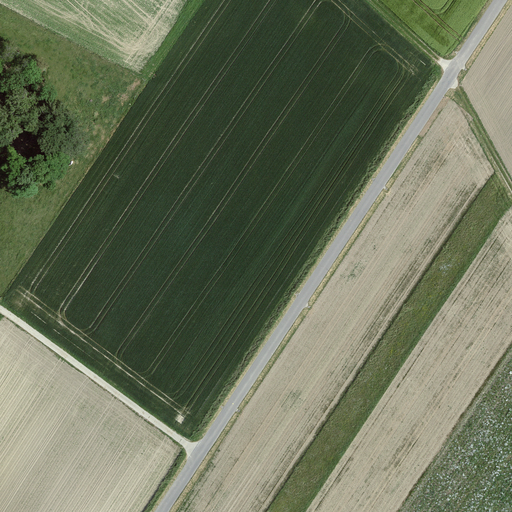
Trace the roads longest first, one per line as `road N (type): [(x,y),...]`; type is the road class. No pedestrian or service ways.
road 1 (tertiary): [(500,0),(162,511)]
road 2 (track): [(197,460),(0,314)]
